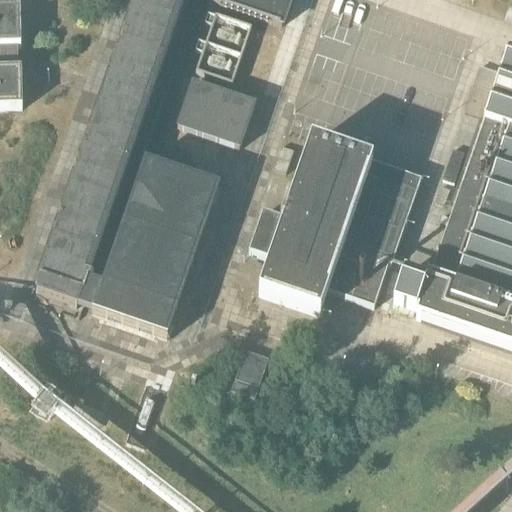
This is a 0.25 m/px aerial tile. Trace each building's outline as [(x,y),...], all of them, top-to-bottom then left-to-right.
[(44,270),(34,299),(50,304),(50,302),(58,305),(58,307),(74,312),(80,295),(81,295),(182,0),(134,0),(120,42),(122,43),(118,53),(116,52),(84,145),(86,145),(84,153),(82,152),(57,224),(56,224),(56,225),(57,225),(52,239),(51,239),(51,240),(47,254),(46,254),(46,255),(42,268),(41,268),(41,269),(44,270)] [(208,0),(206,6),(258,23),(278,30),(288,0),(208,0)] [(14,50),(19,50),(19,10),(0,10),(0,112),(21,112),(20,72),(15,72),(14,50)] [(482,122),(428,279),(511,307),(511,55),(506,53),(498,76),(479,70),(463,115),(482,122)] [(192,89),(177,133),(236,153),(251,109),(192,89)] [(261,217),(248,257),(270,264),(259,297),(318,317),(325,296),(371,311),(385,269),(388,270),(418,184),(417,184),(407,181),(397,177),(387,174),(378,170),(368,167),(357,163),(347,160),(337,156),(327,153),(317,150),(310,147),(298,184),(283,225),(261,217)] [(292,154),(281,150),(273,173),(284,177),(292,154)] [(89,316),(88,317),(164,343),(165,342),(163,341),(214,193),(216,194),(216,192),(212,191),(167,175),(140,166),(140,168),(142,168),(91,316),(89,316)] [(401,278),(390,309),(391,309),(391,312),(397,314),(397,316),(405,319),(405,317),(412,319),(412,318),(413,318),(414,317),(415,317),(413,322),(511,355),(511,307),(428,279),(425,287),(424,286),(424,285),(401,278)] [(234,383),(258,392),(268,363),(245,354),(234,383)] [(491,406),(511,413),(511,412),(511,388),(498,384),(491,406)] [(254,403),(257,394),(234,386),(230,395),(254,403)]
